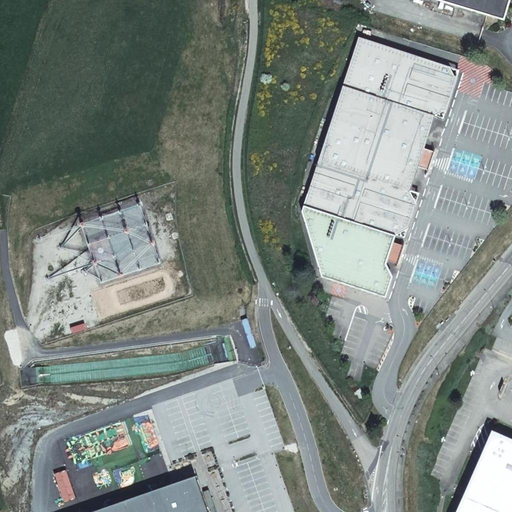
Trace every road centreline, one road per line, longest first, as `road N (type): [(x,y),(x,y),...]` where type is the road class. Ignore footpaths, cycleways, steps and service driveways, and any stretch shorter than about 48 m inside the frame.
road 1 (residential): [(332,511),(269,341),(263,281),(236,193),(251,0)]
road 2 (tertiary): [(511,262),(420,376),(394,433),(385,511)]
